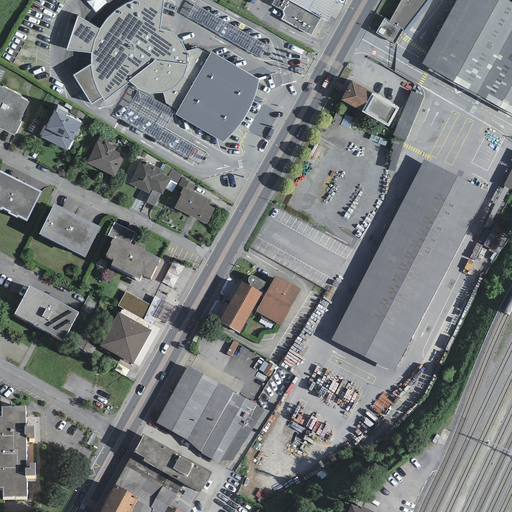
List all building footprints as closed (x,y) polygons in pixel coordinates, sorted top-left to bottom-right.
[(256,89),(259,76),(211,50),(209,54),(197,47),(186,50),(184,45),(181,40),(178,37),(172,31),(160,26),(163,0),(129,0),(127,1),(119,5),(113,10),(108,15),(99,26),(78,14),(66,48),(91,51),(91,62),(73,73),(91,102),(102,95),(105,100),(130,80),(136,85),(140,88),(144,89),(150,91),(155,91),(163,91),(166,102),(178,109),(176,112),(223,139),(228,135),(235,128),(239,122),(244,115),(247,109),(250,103),(253,96),(256,89)] [(103,0),(90,0),(89,1),(93,12),(106,6),(103,0)] [(273,0),(271,3),(282,10),(287,0),(273,0)] [(281,18),(310,34),(320,16),(290,0),(287,0),(282,10),(284,13),(281,18)] [(339,0),(290,0),(320,16),(328,20),(339,0)] [(399,0),(389,19),(389,20),(403,28),(407,30),(430,0),(399,0)] [(511,0),(455,0),(421,62),(511,111),(511,0)] [(267,44),(194,3),(188,15),(260,56),(267,44)] [(395,42),(403,28),(389,20),(389,19),(384,16),(375,32),(395,42)] [(372,89),(351,77),(341,97),(361,108),(372,89)] [(2,84),(0,82),(0,124),(14,131),(21,117),(19,116),(29,98),(21,94),(22,92),(2,82),(2,84)] [(399,104),(372,89),(361,108),(388,123),(399,104)] [(424,95),(411,90),(393,134),(395,135),(405,139),(424,95)] [(67,108),(58,103),(56,107),(54,107),(45,124),(47,125),(41,136),(66,149),(81,119),(66,111),(67,108)] [(395,170),(405,139),(395,135),(391,147),(393,148),(389,158),(391,159),(388,168),(395,170)] [(103,143),(97,140),(86,161),(115,175),(125,154),(114,149),(116,145),(105,140),(103,143)] [(165,170),(140,158),(129,182),(149,192),(151,187),(162,192),(170,176),(163,173),(165,170)] [(485,192),(424,160),(331,340),(393,372),(485,192)] [(41,194),(0,172),(0,208),(27,222),(41,194)] [(209,196),(184,185),(174,206),(207,222),(214,206),(206,203),(209,196)] [(97,229),(55,208),(41,236),(83,257),(97,229)] [(485,250),(501,256),(508,239),(492,232),(485,250)] [(160,260),(116,238),(105,259),(113,262),(111,267),(139,280),(142,276),(151,280),(160,260)] [(163,286),(174,290),(185,268),(174,263),(163,286)] [(300,290),(275,276),(255,312),(280,326),(300,290)] [(262,294),(241,282),(219,323),(239,334),(262,294)] [(78,314),(30,288),(14,316),(63,343),(78,314)] [(125,291),(117,306),(152,325),(156,318),(165,302),(154,296),(150,305),(125,291)] [(175,307),(165,302),(156,318),(166,324),(175,307)] [(151,332),(118,314),(100,348),(132,365),(151,332)] [(188,443),(206,453),(222,462),(254,404),(239,395),(221,386),(188,367),(155,424),(188,443)] [(264,410),(254,404),(222,462),(233,460),(264,410)] [(25,410),(1,410),(1,420),(0,419),(0,490),(3,491),(3,501),(27,500),(27,482),(25,482),(25,480),(35,479),(35,467),(26,468),(26,442),(34,442),(34,430),(25,430),(25,410)] [(142,436),(125,467),(162,487),(177,495),(182,485),(200,495),(212,474),(142,436)] [(162,487),(125,467),(114,486),(152,506),(156,499),(162,487)] [(152,506),(114,486),(100,511),(152,511),(153,510),(152,506)] [(188,511),(197,497),(191,493),(188,499),(180,494),(174,504),(187,511),(188,511)] [(181,511),(156,499),(152,506),(153,510),(152,511),(181,511)]
